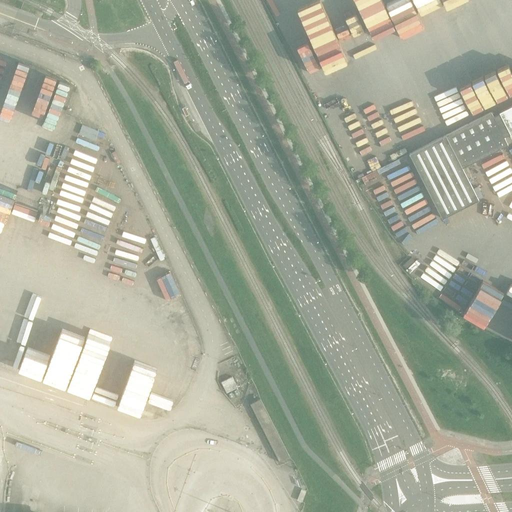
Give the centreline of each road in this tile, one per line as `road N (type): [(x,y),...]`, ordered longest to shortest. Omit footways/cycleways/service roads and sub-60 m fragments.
road 1 (tertiary): [(417,450),(185,0)]
road 2 (tertiary): [(176,54),(388,452)]
road 3 (unknown): [(0,286),(212,387)]
road 4 (unclassified): [(113,431),(7,392),(32,423),(102,451)]
road 5 (unknown): [(160,499),(166,462),(199,442),(249,457),(276,487),(283,511)]
